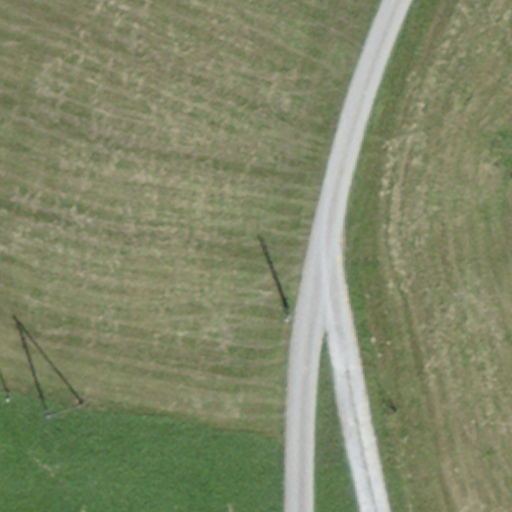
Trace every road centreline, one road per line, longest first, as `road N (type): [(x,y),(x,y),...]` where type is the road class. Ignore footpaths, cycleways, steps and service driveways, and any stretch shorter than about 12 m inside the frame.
road 1 (track): [(321,254),(356,106),(397,0)]
road 2 (track): [(376,511),(321,254)]
road 3 (track): [(299,511),(306,345),(321,254)]
